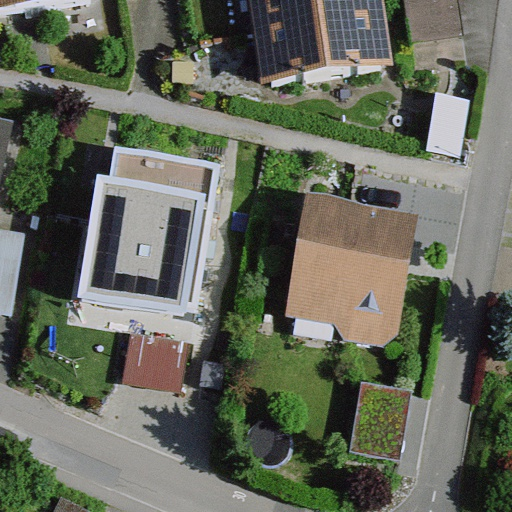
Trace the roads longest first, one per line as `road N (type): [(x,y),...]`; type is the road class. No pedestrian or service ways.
road 1 (residential): [(511,50),(429,511)]
road 2 (residential): [(0,411),(230,511)]
